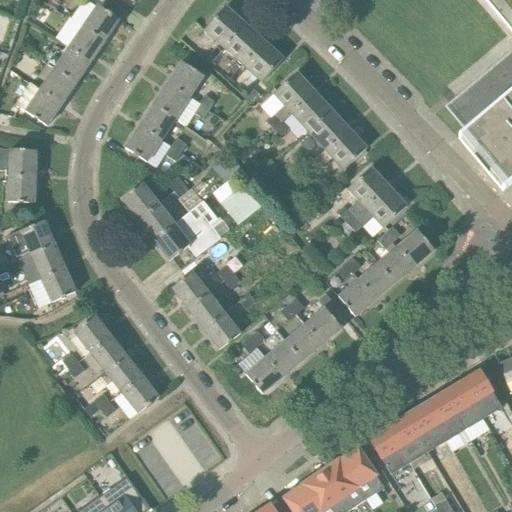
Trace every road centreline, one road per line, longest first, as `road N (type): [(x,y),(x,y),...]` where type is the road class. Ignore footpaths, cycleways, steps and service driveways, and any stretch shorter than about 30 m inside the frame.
road 1 (residential): [(253,451),(102,243),(88,199),(96,141),(174,0)]
road 2 (residential): [(253,451),(511,245)]
road 3 (residential): [(511,232),(286,0)]
